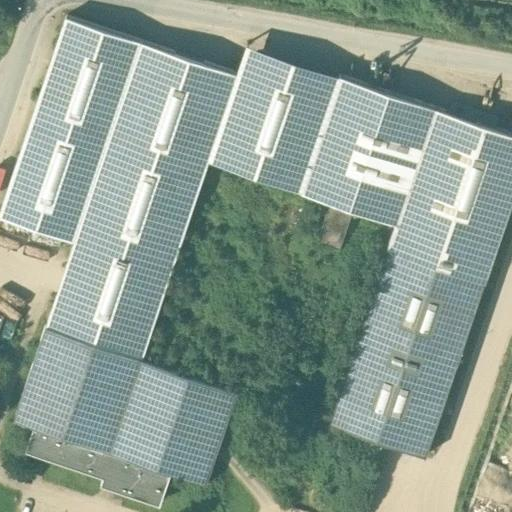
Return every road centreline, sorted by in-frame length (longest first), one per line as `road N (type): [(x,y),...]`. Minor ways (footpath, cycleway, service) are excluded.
road 1 (unclassified): [(511,63),(155,0)]
road 2 (unclassified): [(43,0),(0,118)]
